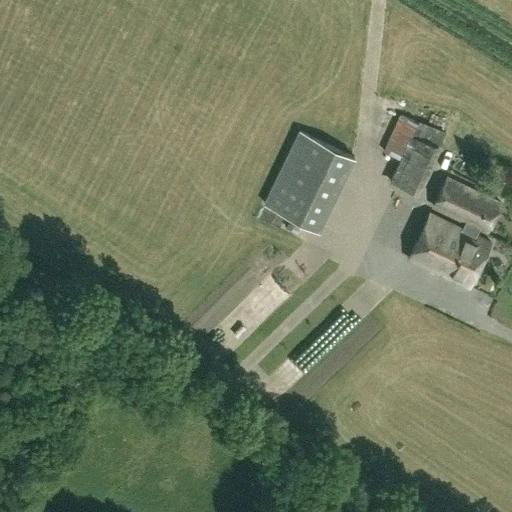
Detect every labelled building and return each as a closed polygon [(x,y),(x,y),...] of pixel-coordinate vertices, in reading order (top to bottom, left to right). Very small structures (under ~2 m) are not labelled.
[(383,152),(400,159),(388,186),(418,198),(451,122),(422,110),(418,121),(400,113),(383,152)] [(298,130),(264,203),(320,230),(355,157),(298,130)] [(483,168),(457,158),(450,172),(476,184),(483,168)] [(500,202),(448,179),(434,206),(467,221),(464,230),(431,214),(411,259),(472,286),(491,242),(476,235),(480,226),(488,230),(500,202)] [(347,319),(333,341),(349,352),(364,330),(347,319)]
